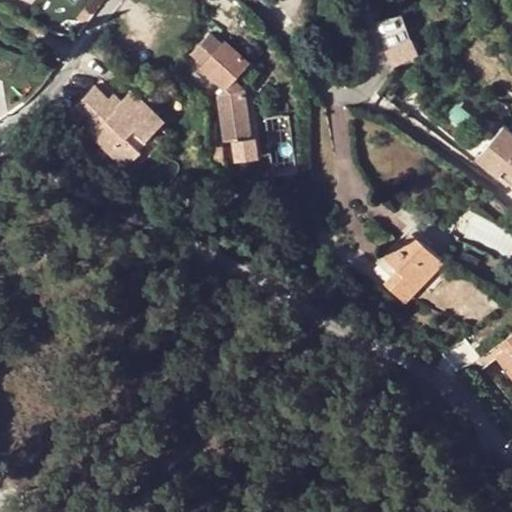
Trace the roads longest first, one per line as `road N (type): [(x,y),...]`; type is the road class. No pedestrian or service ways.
road 1 (residential): [(511,462),(443,379),(86,192),(0,156)]
road 2 (residential): [(254,0),(338,94),(363,97),(378,80),(362,0)]
road 3 (residential): [(0,152),(56,96),(119,0)]
